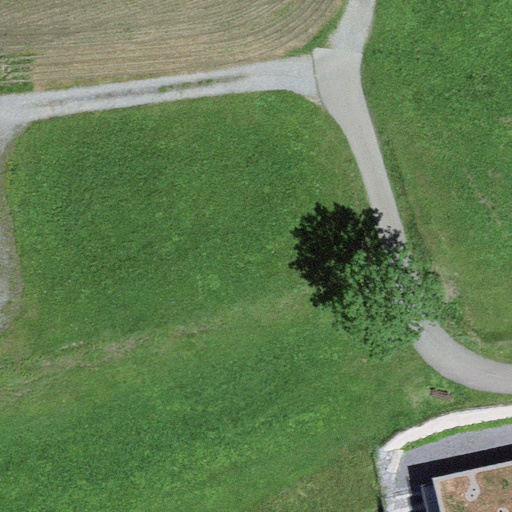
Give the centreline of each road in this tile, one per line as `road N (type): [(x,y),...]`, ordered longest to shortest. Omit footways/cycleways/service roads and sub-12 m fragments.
road 1 (track): [(511,372),(473,370),(440,351),(419,315),(337,71)]
road 2 (track): [(0,113),(337,71)]
